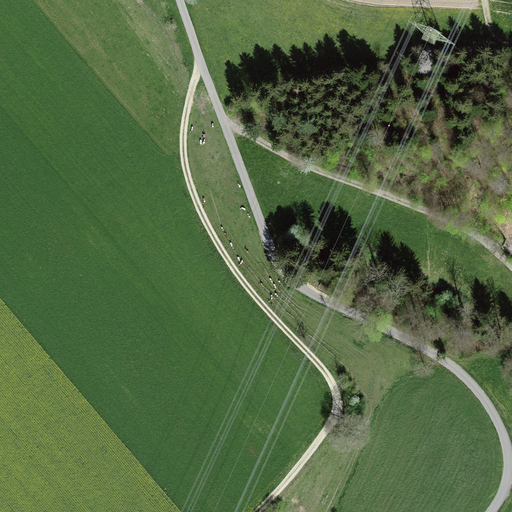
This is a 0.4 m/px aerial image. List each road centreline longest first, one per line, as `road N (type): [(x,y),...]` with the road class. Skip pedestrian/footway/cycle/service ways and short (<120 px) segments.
road 1 (unclassified): [(490,511),(508,471),(494,415),(444,360),(300,287),(280,266),(179,0)]
road 2 (track): [(199,62),(182,134),(196,201),(228,261),(321,366),(336,394),(329,425),(257,511)]
road 3 (track): [(225,124),(299,163),(450,219),(511,270)]
